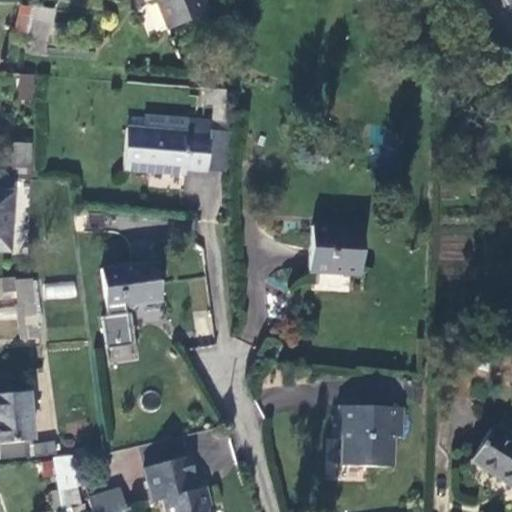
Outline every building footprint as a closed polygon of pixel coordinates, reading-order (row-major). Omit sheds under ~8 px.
[(136,0),(138,2),(143,0),(158,0),(170,27),(211,10),(206,0),(136,0)] [(31,48),(44,50),(55,9),(20,3),(14,33),(33,37),(31,48)] [(31,104),(34,75),(20,74),(18,103),(31,104)] [(226,105),(226,89),(206,88),(205,103),(226,105)] [(209,170),(212,118),(188,117),(187,132),(127,130),(126,174),(186,176),(187,170),(209,170)] [(13,165),(32,166),(34,144),(14,143),(13,165)] [(13,165),(12,178),(32,179),(32,166),(13,165)] [(10,194),(32,196),(32,179),(12,178),(0,177),(0,191),(10,192),(10,194)] [(10,192),(0,191),(0,248),(6,249),(10,194),(10,192)] [(311,227),(309,271),(360,273),(361,228),(311,227)] [(101,317),(105,348),(130,345),(126,314),(130,314),(137,304),(162,301),(159,281),(154,277),(152,262),(101,268),(107,316),(101,317)] [(23,317),(38,315),(34,278),(14,277),(17,306),(21,305),(23,317)] [(76,283),(45,283),(45,298),(76,298),(76,283)] [(25,327),(39,325),(38,315),(23,317),(25,327)] [(34,439),(30,391),(0,393),(0,442),(6,442),(31,440),(34,439)] [(403,406),(345,404),(345,416),(336,416),(336,436),(342,436),(341,466),(391,469),(392,443),(402,443),(403,406)] [(511,441),(492,429),(473,460),(511,483),(511,441)] [(326,463),(339,463),(339,440),(326,439),(326,463)] [(6,442),(8,462),(34,460),(32,445),(31,440),(6,442)] [(54,443),(32,445),(34,460),(56,457),(54,443)] [(85,511),(84,503),(80,504),(77,487),(81,486),(76,456),(56,457),(54,458),(57,490),(48,492),(51,511),(66,511),(85,511)] [(190,458),(144,468),(151,502),(162,500),(164,511),(207,511),(209,510),(204,489),(189,493),(186,481),(195,479),(190,458)] [(92,511),(115,511),(125,509),(118,488),(87,497),(92,511)]
